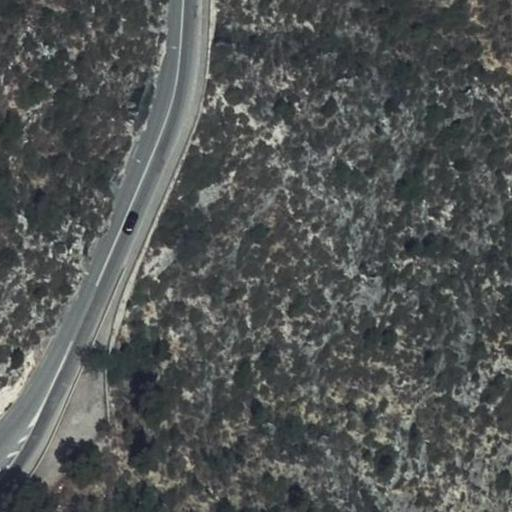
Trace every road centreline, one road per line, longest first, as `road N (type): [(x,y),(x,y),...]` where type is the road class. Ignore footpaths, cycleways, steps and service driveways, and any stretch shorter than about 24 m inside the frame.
road 1 (primary): [(72,340),(172,99),(185,0)]
road 2 (primary): [(0,496),(34,446),(72,340)]
road 3 (primary): [(72,340),(0,444)]
